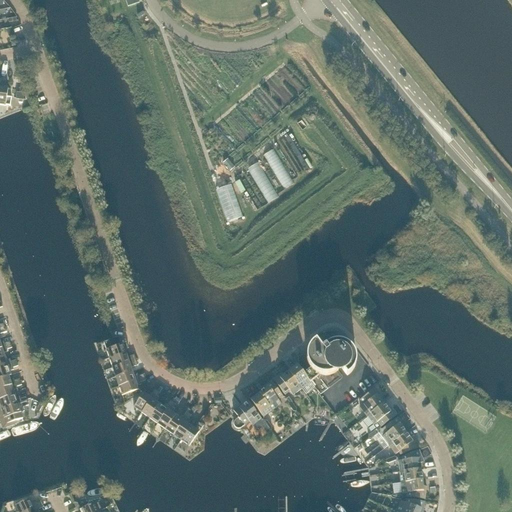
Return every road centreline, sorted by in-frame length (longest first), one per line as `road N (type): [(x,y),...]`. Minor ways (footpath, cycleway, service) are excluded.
road 1 (residential): [(447,511),(435,435),(335,317),(223,387),(197,390),(156,371),(36,49)]
road 2 (track): [(291,25),(511,290)]
road 3 (primary): [(511,211),(333,0)]
